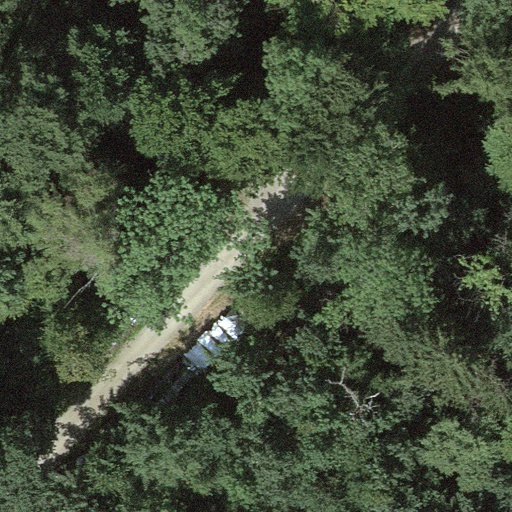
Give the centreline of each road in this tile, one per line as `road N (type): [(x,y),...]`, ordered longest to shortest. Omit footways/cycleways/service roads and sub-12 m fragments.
road 1 (track): [(0,500),(313,160),(477,0)]
road 2 (track): [(302,172),(267,153),(0,130)]
